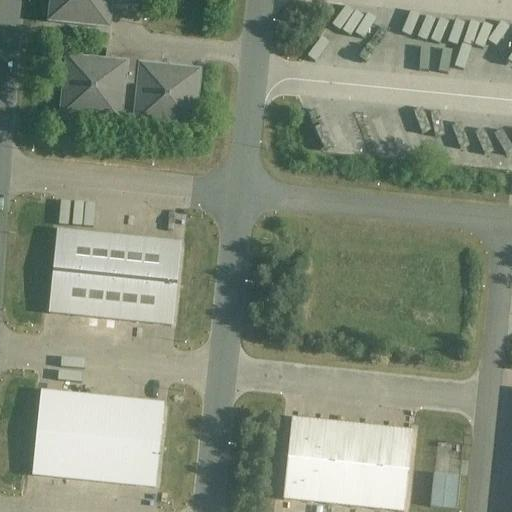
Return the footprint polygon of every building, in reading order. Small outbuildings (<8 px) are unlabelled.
[(51,0),(49,23),(109,29),(111,0),(51,0)] [(134,126),(184,131),(194,132),(200,72),(162,68),(163,56),(145,54),(140,59),(138,59),(128,58),(124,52),(106,50),(105,62),(66,58),(60,118),(120,124),(124,86),(138,87),(134,126)] [(50,315),(171,328),(180,245),(58,232),(50,315)] [(33,477),(155,489),(163,406),(42,394),(33,477)] [(283,501),(386,511),(404,511),(413,433),(292,420),(283,501)] [(460,478),(459,478),(433,475),(430,509),(457,511),(460,478)]
